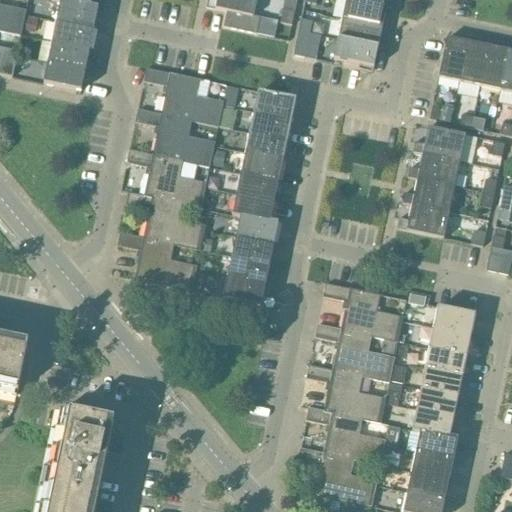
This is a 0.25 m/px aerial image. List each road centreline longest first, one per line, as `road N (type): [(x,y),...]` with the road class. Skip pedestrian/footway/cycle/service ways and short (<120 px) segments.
road 1 (residential): [(438,24),(408,42),(393,114),(323,101),(297,246)]
road 2 (residential): [(60,271),(94,245),(122,114),(108,66),(116,29)]
road 3 (residential): [(239,485),(268,457),(302,306),(293,288),(297,246)]
road 4 (residential): [(239,485),(77,292)]
road 5 (residential): [(117,412),(32,394),(48,318)]
road 6 (residential): [(484,437),(511,304)]
